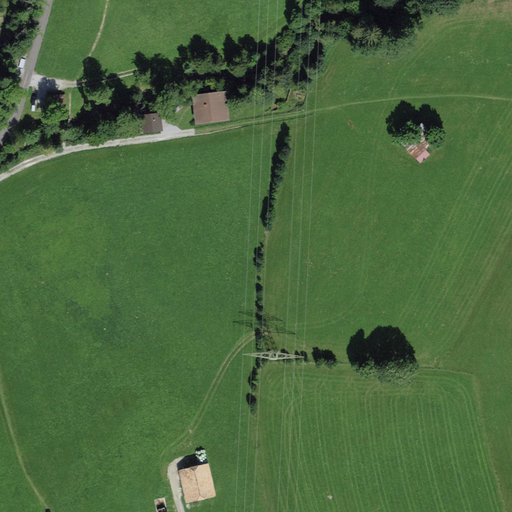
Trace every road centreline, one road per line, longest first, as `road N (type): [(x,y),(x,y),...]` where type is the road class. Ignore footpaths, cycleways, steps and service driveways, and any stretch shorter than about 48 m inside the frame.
road 1 (unclassified): [(0,137),(29,85),(50,0)]
road 2 (track): [(58,153),(194,131)]
road 3 (track): [(29,85),(73,87),(156,64)]
